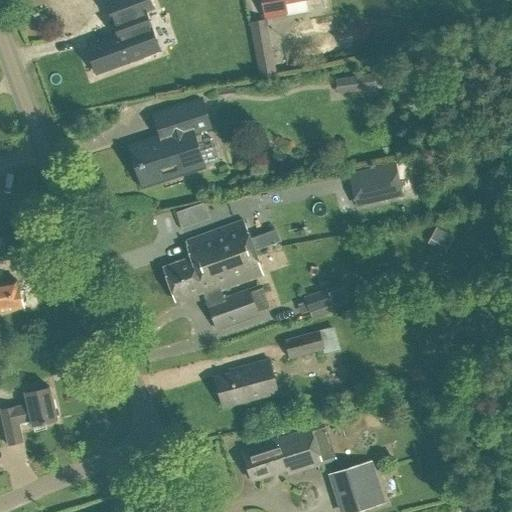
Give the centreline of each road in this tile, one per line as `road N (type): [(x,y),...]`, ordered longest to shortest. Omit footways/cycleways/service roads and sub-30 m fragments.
road 1 (tertiary): [(151,435),(0,31)]
road 2 (residential): [(151,435),(0,502)]
